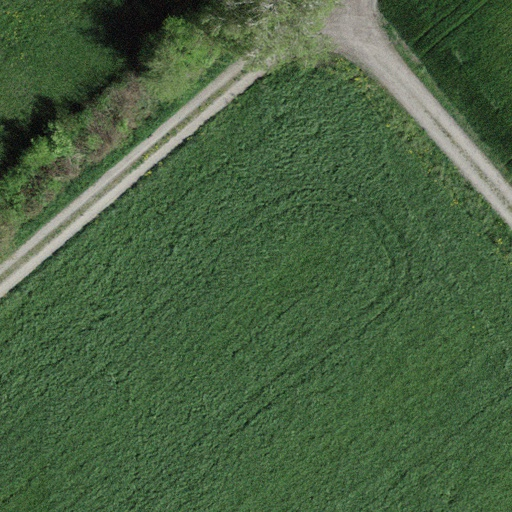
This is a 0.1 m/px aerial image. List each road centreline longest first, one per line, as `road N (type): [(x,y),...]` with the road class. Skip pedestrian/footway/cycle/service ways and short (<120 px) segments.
road 1 (track): [(0,298),(357,0)]
road 2 (track): [(344,10),(511,204)]
